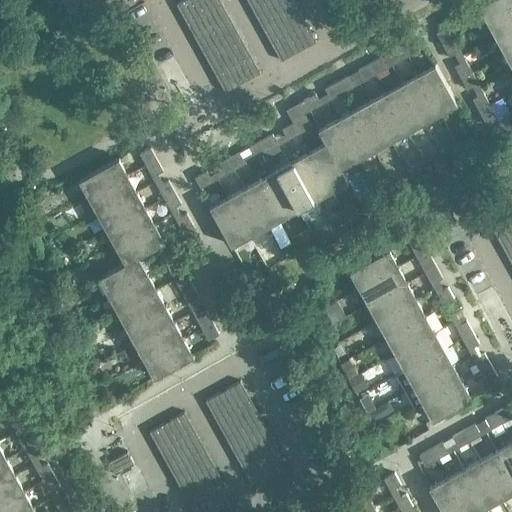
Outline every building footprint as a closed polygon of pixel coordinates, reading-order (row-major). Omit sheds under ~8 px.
[(73,13),(97,0),(67,0),(74,11),(72,12),(73,13)] [(221,0),(179,0),(177,1),(226,91),(261,72),(221,0)] [(294,0),(249,0),(282,60),(317,41),(294,0)] [(490,17),(511,5),(511,0),(481,0),(479,1),(480,3),(482,2),(490,17)] [(499,34),(511,26),(511,5),(490,17),(499,34)] [(454,38),(448,26),(437,32),(443,44),(454,38)] [(509,50),(511,48),(511,26),(499,34),(509,50)] [(420,49),(414,38),(403,45),(409,55),(420,49)] [(460,49),(454,38),(443,44),(450,55),(460,49)] [(409,55),(403,45),(391,51),(397,61),(409,55)] [(387,67),(384,62),(382,56),(370,63),(376,73),(387,67)] [(472,71),(466,59),(455,65),(461,77),(472,71)] [(376,73),(370,63),(359,69),(364,80),(376,73)] [(458,103),(448,85),(436,63),(434,64),(435,66),(419,74),(439,111),(455,102),(456,104),(458,103)] [(478,83),(472,71),(461,77),(468,88),(478,83)] [(368,86),(379,80),(376,73),(364,80),(368,86)] [(439,111),(419,74),(403,84),(423,120),(439,111)] [(354,85),(351,80),(349,75),(337,81),(343,92),(354,85)] [(343,92),(337,81),(325,87),(331,98),(343,92)] [(423,120),(403,84),(386,93),(406,129),(423,120)] [(490,104),(484,92),(473,98),(480,110),(490,104)] [(321,103),(319,98),(316,93),(304,99),(310,110),(321,103)] [(406,129),(386,93),(370,102),(390,138),(406,129)] [(390,138),(370,102),(353,111),(374,147),(390,138)] [(496,115),(490,104),(480,110),(486,121),(496,115)] [(374,147),(353,111),(337,120),(357,156),(374,147)] [(311,126),(306,115),(294,122),(300,132),(311,126)] [(357,156),(337,120),(321,129),(320,127),(319,128),(326,141),(327,143),(328,142),(340,165),(341,165),(357,156)] [(300,132),(294,122),(283,128),(289,139),(300,132)] [(508,137),(502,125),(491,131),(498,143),(508,137)] [(279,144),(276,139),(273,134),(261,140),(267,150),(279,144)] [(267,150),(261,140),(250,146),(256,157),(267,150)] [(328,142),(327,143),(311,152),(331,188),(347,179),(348,181),(349,181),(341,167),(342,167),(341,165),(340,165),(328,142)] [(157,158),(151,147),(140,153),(147,164),(157,158)] [(271,158),(267,150),(256,157),(260,164),(271,158)] [(246,162),(243,156),(240,152),(228,158),(234,169),(246,162)] [(331,188),(311,152),(294,161),(314,197),(331,188)] [(91,195),(127,175),(118,159),(120,158),(119,157),(79,179),(80,180),(82,179),(91,195)] [(163,170),(157,158),(147,164),(153,176),(163,170)] [(234,169),(228,158),(217,165),(223,175),(234,169)] [(314,197),(294,161),(278,170),(298,206),(314,197)] [(213,181),(210,175),(207,170),(195,177),(201,187),(213,181)] [(298,206),(278,170),(261,179),(281,215),(298,206)] [(100,211),(136,191),(127,175),(91,195),(100,211)] [(281,215),(261,179),(245,188),(265,225),(281,215)] [(175,191),(169,180),(158,186),(165,197),(175,191)] [(265,225),(245,188),(228,197),(249,234),(265,225)] [(109,228),(145,208),(136,191),(100,211),(109,228)] [(182,203),(175,191),(165,197),(171,209),(182,203)] [(249,234),(228,197),(212,206),(211,204),(210,205),(232,245),(233,244),(232,242),(249,234)] [(118,244),(155,224),(145,208),(109,228),(118,244)] [(193,224),(187,213),(177,218),(183,230),(193,224)] [(511,218),(494,228),(511,261),(511,218)] [(140,255),(166,241),(165,239),(164,240),(155,224),(118,244),(127,261),(137,255),(138,256),(140,255)] [(425,244),(418,233),(408,238),(414,250),(425,244)] [(177,256),(170,244),(160,250),(166,262),(177,256)] [(361,286),(398,266),(389,250),(391,249),(390,247),(350,270),(351,271),(353,270),(361,286)] [(437,266),(430,254),(420,260),(426,271),(437,266)] [(147,272),(138,256),(137,255),(127,261),(125,261),(126,262),(99,276),(100,277),(102,276),(111,292),(147,272)] [(183,267),(177,256),(166,262),(173,273),(183,267)] [(370,302),(407,282),(398,266),(361,286),(370,302)] [(443,277),(437,266),(426,271),(432,283),(443,277)] [(120,309),(156,289),(147,272),(111,292),(120,309)] [(195,289),(189,277),(178,283),(184,295),(195,289)] [(380,319),(416,299),(407,282),(370,302),(380,319)] [(455,298),(448,287),(438,293),(444,304),(455,298)] [(129,325),(165,305),(156,289),(120,309),(129,325)] [(201,300),(195,289),(184,295),(191,306),(201,300)] [(461,310),(455,298),(444,304),(451,316),(461,310)] [(389,335),(425,315),(416,299),(380,319),(389,335)] [(138,342),(174,322),(165,305),(129,325),(138,342)] [(213,322),(207,310),(196,316),(203,327),(213,322)] [(398,352),(434,331),(425,315),(389,335),(398,352)] [(473,331),(467,320),(456,326),(463,337),(473,331)] [(147,358),(183,338),(174,322),(138,342),(147,358)] [(219,333),(214,324),(213,322),(203,327),(209,339),(219,333)] [(407,368),(443,348),(434,331),(398,352),(407,368)] [(479,343),(473,331),(463,337),(469,349),(479,343)] [(155,377),(195,354),(194,353),(192,354),(183,338),(147,358),(156,374),(154,375),(155,377)] [(416,384),(452,364),(443,348),(407,368),(416,384)] [(491,364),(485,353),(474,359),(481,370),(491,364)] [(425,401),(462,381),(452,364),(416,384),(425,401)] [(498,376),(491,364),(481,370),(487,382),(498,376)] [(240,380),(206,399),(254,489),(289,470),(240,380)] [(433,419),(473,397),(472,396),(470,397),(462,381),(425,401),(434,417),(432,418),(433,419)] [(511,417),(511,411),(511,410),(509,405),(497,412),(503,422),(511,417)] [(24,420),(18,408),(7,414),(14,426),(24,420)] [(184,411),(149,430),(193,511),(212,511),(233,501),(184,411)] [(503,422),(497,412),(486,418),(491,428),(503,422)] [(482,434),(479,429),(476,423),(464,430),(470,440),(482,434)] [(36,441),(30,430),(19,436),(25,447),(36,441)] [(470,440),(464,430),(453,436),(458,447),(470,440)] [(121,439),(117,441),(102,449),(115,474),(117,473),(134,463),(121,439)] [(42,453),(36,442),(36,441),(25,447),(32,459),(42,453)] [(449,452),(446,447),(443,442),(431,448),(437,458),(449,452)] [(511,442),(497,450),(511,477),(511,442)] [(437,458),(431,448),(420,454),(426,465),(437,458)] [(511,489),(511,477),(497,450),(481,460),(501,496),(511,489)] [(0,482),(15,474),(6,458),(0,461),(0,482)] [(501,496),(481,460),(464,469),(484,505),(501,496)] [(54,474),(48,463),(37,469),(44,480),(54,474)] [(471,511),(484,505),(464,469),(448,478),(466,511),(471,511)] [(401,484),(395,472),(384,478),(391,490),(401,484)] [(0,504),(24,491),(15,474),(0,482),(0,504)] [(61,486),(54,474),(44,480),(50,492),(61,486)] [(466,511),(448,478),(432,487),(431,485),(430,485),(444,511),(466,511)] [(330,511),(362,511),(374,505),(365,489),(367,488),(366,487),(327,509),(327,510),(329,509),(330,511)] [(0,511),(24,511),(33,507),(24,491),(0,504),(0,511)] [(413,505),(407,494),(396,500),(403,511),(413,505)] [(64,511),(72,507),(66,496),(56,501),(61,511),(64,511)]
